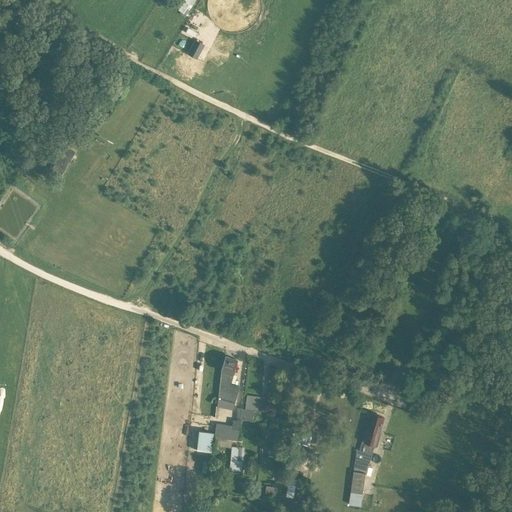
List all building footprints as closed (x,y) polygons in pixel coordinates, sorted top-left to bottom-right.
[(185,0),(181,10),(190,15),(197,0),(185,0)] [(187,54),(196,59),(204,45),(195,40),(187,54)] [(90,129),(98,116),(94,113),(85,127),(90,129)] [(51,170),(61,176),(75,152),(65,146),(65,145),(61,143),(55,154),(59,156),(51,170)] [(232,410),(239,387),(231,384),(233,375),(232,375),(236,359),(225,356),(221,371),(220,385),(217,406),(232,410)] [(260,412),(262,397),(246,395),(245,409),(241,409),(240,419),(252,421),(253,411),(260,412)] [(363,494),(366,473),(375,445),(372,444),(376,432),(379,433),(384,418),(374,414),(362,452),(357,449),(351,492),(362,494),(363,494)] [(237,441),(240,421),(232,420),(232,425),(216,423),(214,437),(215,437),(214,445),(230,448),(231,440),(237,441)] [(283,449),(284,432),(278,431),(277,442),(269,442),(268,449),(283,449)] [(198,433),(196,451),(211,453),(213,435),(198,433)] [(242,472),(244,448),(232,447),(230,467),(232,467),(232,471),(242,472)] [(276,486),(266,486),(265,494),(275,495),(276,486)]
